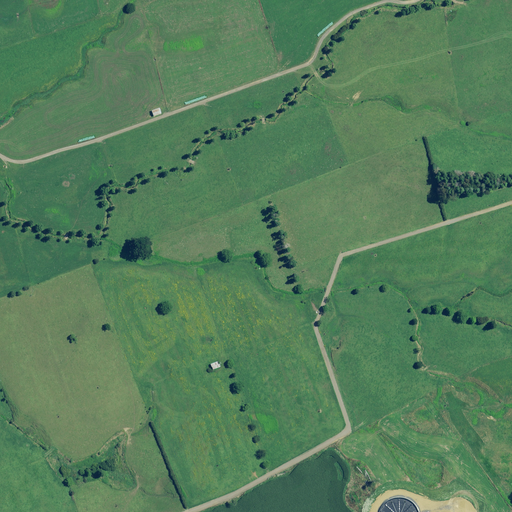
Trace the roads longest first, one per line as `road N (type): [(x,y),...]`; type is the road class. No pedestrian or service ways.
road 1 (track): [(415,0),(355,10),(330,28),(311,62),(35,159),(0,156)]
road 2 (track): [(209,361),(82,408),(73,403),(35,302),(0,298)]
